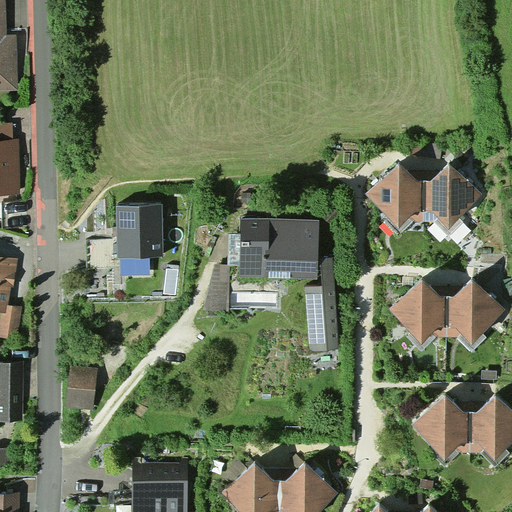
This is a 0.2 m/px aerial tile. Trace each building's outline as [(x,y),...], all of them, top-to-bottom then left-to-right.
[(0,0),(0,89),(18,89),(17,33),(6,34),(5,0),(0,0)] [(0,123),(0,139),(13,140),(13,123),(0,123)] [(0,194),(20,194),(18,139),(13,140),(0,139),(0,194)] [(413,222),(424,221),(424,180),(418,180),(399,163),(365,193),(388,217),(383,222),(399,235),(413,222)] [(431,180),(424,180),(424,221),(435,222),(449,236),(464,222),(460,217),(482,193),(449,163),(431,180)] [(162,205),(116,206),(118,258),(164,256),(162,205)] [(317,280),(318,270),(321,270),(322,286),(306,287),(310,351),(338,350),(333,258),(318,258),(319,221),(241,219),(241,234),(240,265),(240,277),(317,280)] [(230,265),(240,265),(241,234),(229,234),(228,265),(230,265)] [(18,258),(0,254),(0,312),(2,313),(7,314),(8,304),(11,288),(14,288),(18,258)] [(214,264),(204,310),(228,311),(230,265),(228,265),(214,264)] [(178,270),(167,269),(165,294),(176,294),(178,270)] [(437,337),(446,337),(447,296),(440,296),(422,278),(390,309),(411,333),(406,336),(422,351),(437,337)] [(453,296),(447,296),(446,337),(458,337),(472,351),(487,336),(483,333),(505,309),(472,278),(453,296)] [(22,306),(8,304),(7,314),(2,313),(0,323),(0,336),(17,339),(22,306)] [(24,362),(0,362),(0,420),(23,420),(24,362)] [(70,366),(66,407),(93,410),(97,368),(70,366)] [(460,453),(470,452),(470,412),(464,412),(445,395),(412,425),(435,449),(431,453),(445,467),(460,453)] [(477,412),(470,412),(470,452),(480,452),(495,468),(510,453),(506,449),(511,443),(511,410),(495,395),(477,412)] [(14,448),(0,448),(0,469),(14,470),(14,448)] [(138,458),(132,458),(131,511),(187,511),(187,458),(183,458),(183,463),(138,463),(138,458)] [(279,511),(280,481),(274,480),(255,463),(222,492),(240,511),(279,511)] [(285,481),(280,481),(279,511),(319,511),(337,492),(305,463),(285,481)] [(0,492),(0,511),(19,511),(20,494),(0,492)]
